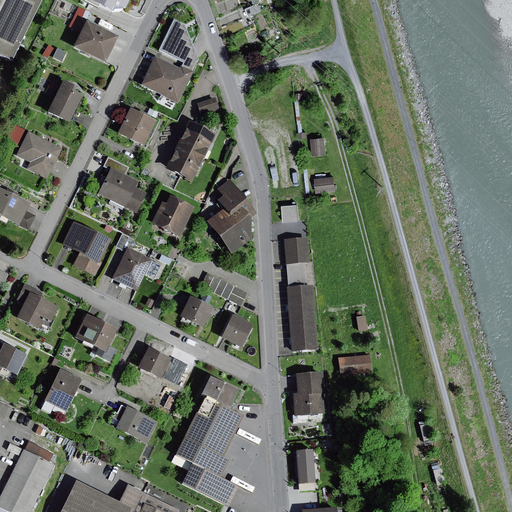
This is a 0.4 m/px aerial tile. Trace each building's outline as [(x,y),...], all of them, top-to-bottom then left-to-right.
[(0,0),(0,58),(10,63),(42,0),(0,0)] [(82,0),(81,2),(96,9),(97,7),(110,14),(112,11),(121,10),(123,11),(128,2),(127,1),(127,0),(82,0)] [(85,11),(78,8),(69,27),(76,31),(85,11)] [(179,69),(154,57),(139,87),(177,105),(193,73),(191,72),(197,59),(183,26),(172,21),(157,52),(182,64),(180,66),(179,69)] [(103,64),(116,38),(84,23),(72,49),(103,64)] [(48,46),(42,55),(47,59),(53,49),(48,46)] [(57,49),(53,59),(61,63),(66,54),(57,49)] [(74,89),(61,83),(46,114),(68,125),(81,97),(72,93),(74,89)] [(215,99),(197,105),(202,123),(220,117),(215,99)] [(155,123),(129,110),(117,135),(142,148),(155,123)] [(187,123),(176,147),(202,160),(214,136),(187,123)] [(13,126),(6,140),(18,145),(24,131),(13,126)] [(60,150),(27,133),(15,156),(29,163),(26,169),(45,179),(60,150)] [(323,138),(310,139),(312,156),(325,154),(323,138)] [(202,160),(176,147),(164,171),(191,183),(202,160)] [(107,159),(103,168),(109,170),(125,177),(129,168),(107,159)] [(136,214),(145,195),(134,189),(137,183),(125,177),(109,170),(97,196),(136,214)] [(335,191),(333,177),(315,179),(316,193),(335,191)] [(255,216),(228,181),(217,190),(222,196),(215,202),(221,210),(204,223),(230,256),(250,241),(248,221),(255,216)] [(30,204),(0,189),(0,222),(5,225),(7,222),(18,227),(26,212),(30,204)] [(165,205),(161,203),(150,225),(178,238),(193,209),(169,197),(165,205)] [(297,205),(282,206),(283,223),(298,221),(297,205)] [(35,217),(26,212),(18,227),(27,232),(35,217)] [(94,277),(111,241),(73,223),(61,247),(78,255),(72,267),(94,277)] [(122,235),(115,248),(122,251),(128,238),(122,235)] [(283,241),(285,266),(304,264),(309,264),(307,239),(283,241)] [(151,261),(126,249),(111,280),(136,292),(144,276),(150,262),(151,261)] [(161,256),(158,261),(169,266),(172,261),(161,256)] [(160,267),(150,262),(144,276),(154,280),(160,267)] [(285,266),(287,289),(306,288),(304,264),(285,266)] [(207,291),(213,278),(207,274),(200,288),(207,291)] [(246,294),(213,278),(207,291),(240,307),(246,294)] [(24,306),(29,295),(32,289),(23,285),(15,302),(24,306)] [(315,352),(312,288),(306,288),(287,289),(288,310),(291,354),(315,352)] [(58,308),(29,295),(24,306),(16,321),(37,331),(41,324),(49,327),(58,308)] [(209,315),(211,310),(188,299),(178,319),(201,330),(204,324),(207,325),(211,316),(209,315)] [(148,300),(144,307),(149,309),(153,303),(148,300)] [(365,317),(355,318),(358,332),(367,331),(365,317)] [(115,332),(85,318),(74,340),(96,350),(93,356),(109,363),(114,351),(107,348),(115,332)] [(251,328),(231,318),(220,340),(240,350),(251,328)] [(26,357),(2,346),(0,350),(0,371),(1,370),(16,377),(26,357)] [(169,361),(147,350),(137,370),(159,381),(169,361)] [(368,356),(338,359),(339,376),(369,373),(368,356)] [(81,382),(58,371),(39,411),(51,417),(54,411),(65,416),(81,382)] [(320,373),(294,376),(296,393),(296,396),(291,396),(293,417),(324,415),(320,373)] [(237,393),(208,379),(198,398),(202,400),(174,457),(190,465),(180,486),(227,509),(237,488),(219,479),(227,462),(222,459),(242,417),(228,410),(237,393)] [(157,423),(120,406),(116,414),(114,413),(109,424),(116,427),(114,431),(146,445),(157,423)] [(432,441),(428,425),(419,427),(422,443),(432,441)] [(28,442),(24,452),(48,464),(52,454),(28,442)] [(10,444),(7,451),(19,457),(22,451),(10,444)] [(24,452),(22,451),(19,457),(0,496),(0,509),(5,511),(30,511),(53,466),(48,464),(24,452)] [(311,452),(295,453),(297,486),(314,485),(311,452)] [(444,483),(440,471),(433,473),(437,485),(444,483)] [(74,483),(60,511),(134,511),(143,494),(126,486),(117,504),(74,483)] [(314,485),(297,486),(298,494),(314,493),(314,485)] [(177,511),(178,511),(143,494),(134,511),(177,511)]
